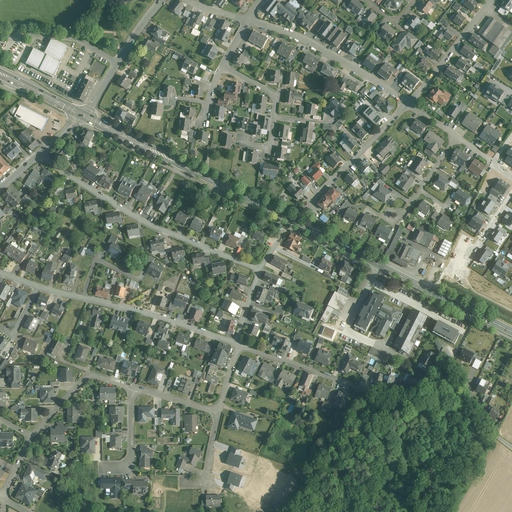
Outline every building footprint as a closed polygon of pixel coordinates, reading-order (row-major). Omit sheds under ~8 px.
[(239,8),(241,8),(242,8),(244,6),(245,6),(246,5),(245,3),(248,1),(246,0),(235,0),(234,2),(234,3),(235,4),(236,5),(237,5),(238,6),(238,7),(239,8)] [(273,18),(277,13),(291,23),(296,16),(299,12),(288,4),(284,8),(273,0),(269,0),(262,9),(273,18)] [(290,2),(288,4),(299,12),(302,8),(297,4),(297,3),(294,0),(292,3),(290,2)] [(348,7),(350,5),(351,4),(346,0),(342,6),(347,10),(349,7),(348,7)] [(354,0),(353,0),(350,5),(348,7),(349,7),(348,8),(357,15),(363,7),(354,0)] [(397,9),(398,7),(402,3),(401,1),(399,0),(388,0),(384,6),(387,8),(389,8),(391,6),(395,9),(397,9)] [(467,0),(464,5),(472,11),(477,5),(471,0),(467,0)] [(511,0),(506,0),(505,2),(501,7),(509,12),(511,7),(511,0)] [(178,1),(172,8),(170,10),(176,15),(184,5),(178,1)] [(424,1),(422,4),(419,9),(423,12),(425,11),(427,13),(432,6),(428,3),(428,4),(424,1)] [(461,7),(456,3),(454,6),(455,7),(453,9),(457,12),(461,7)] [(319,11),(323,14),(326,17),(330,12),(323,7),(319,11)] [(501,7),(499,10),(497,12),(505,17),(509,12),(501,7)] [(298,19),(302,22),(308,13),(302,8),(299,12),(296,16),(297,17),(298,17),(298,18),(298,19)] [(363,19),(364,19),(370,24),(376,17),(369,11),(363,19)] [(337,17),(333,15),(330,12),(327,16),(334,22),(337,17)] [(191,22),(190,21),(188,25),(193,28),(195,24),(199,26),(201,22),(203,17),(195,13),(194,15),(191,22)] [(317,20),(308,13),(302,22),(300,24),(309,31),(317,20)] [(460,27),(462,24),(466,20),(461,16),(459,14),(457,15),(456,14),(454,17),(455,18),(453,21),(460,27)] [(188,19),(185,24),(188,25),(190,21),(191,22),(194,15),(190,15),(188,19)] [(407,24),(413,29),(414,29),(420,21),(413,16),(407,24)] [(442,18),(440,21),(439,22),(447,28),(450,24),(442,18)] [(478,34),(479,35),(480,35),(485,39),(499,50),(511,33),(490,18),(478,34)] [(212,28),(215,22),(209,19),(205,25),(206,26),(211,28),(212,28)] [(420,22),(422,24),(427,27),(429,24),(423,19),(420,22)] [(221,21),(217,28),(222,31),(225,32),(226,31),(227,29),(229,24),(222,21),(221,21)] [(328,41),(337,30),(334,28),(334,27),(333,28),(326,22),(318,33),(325,39),(325,38),(328,41)] [(380,35),(381,36),(388,41),(395,32),(393,30),(392,30),(389,28),(390,27),(386,24),(382,29),(383,31),(380,35)] [(454,35),(451,32),(443,26),(440,29),(441,30),(440,30),(435,36),(440,40),(443,36),(450,41),(454,35)] [(157,27),(156,28),(151,34),(154,36),(158,39),(159,39),(162,35),(165,37),(168,34),(164,31),(163,32),(157,27)] [(354,30),(350,27),(349,27),(345,31),(351,35),(354,30)] [(198,37),(201,32),(193,29),(191,34),(198,37)] [(339,31),(337,30),(328,41),(330,42),(330,43),(337,48),(345,37),(339,32),(339,31)] [(225,32),(222,31),(218,39),(226,43),(230,34),(225,32)] [(248,41),(254,45),(262,49),(268,39),(253,32),(248,41)] [(511,34),(511,33),(510,34),(499,49),(502,52),(511,37),(511,34)] [(469,41),(472,43),(476,46),(478,47),(480,45),(483,47),(486,43),(473,34),(469,41)] [(417,40),(410,35),(407,37),(406,36),(406,37),(404,36),(404,35),(400,36),(392,46),(400,52),(406,44),(411,48),(417,40)] [(152,39),(159,43),(164,45),(166,42),(159,39),(158,39),(154,36),(152,39)] [(206,45),(208,40),(209,39),(204,36),(200,42),(206,45)] [(157,46),(145,40),(141,48),(146,51),(147,50),(154,53),(157,46)] [(60,62),(65,52),(68,47),(55,41),(51,41),(44,54),(34,49),(33,49),(33,50),(26,63),(26,64),(27,64),(39,70),(39,71),(40,71),(44,73),(44,74),(45,73),(52,77),(53,78),(53,77),(58,68),(59,67),(58,67),(60,63),(61,63),(60,62)] [(277,42),(272,51),(277,53),(282,44),(277,42)] [(353,56),(354,52),(355,52),(357,47),(350,43),(345,51),(353,56)] [(287,46),(282,44),(277,53),(277,54),(282,56),(287,46)] [(212,60),(214,57),(214,56),(215,55),(215,56),(218,51),(208,46),(204,51),(206,53),(204,56),(213,61),(213,60),(212,60)] [(288,60),(288,59),(293,50),(294,50),(287,46),(282,56),(288,60)] [(472,60),(475,55),(476,54),(475,53),(474,52),(465,46),(461,52),(472,60)] [(432,51),(431,51),(431,50),(426,47),(423,51),(435,60),(440,54),(434,49),(432,51)] [(294,60),(298,53),(293,50),(288,59),(291,61),(294,60)] [(178,57),(183,59),(184,56),(176,52),(172,58),(176,60),(178,57)] [(241,56),(237,54),(233,62),(241,66),(242,63),(243,64),(246,58),(245,58),(241,56)] [(316,66),(319,62),(307,55),(303,63),(307,65),(305,69),(313,73),(313,71),(316,66)] [(378,63),(377,63),(369,57),(363,65),(372,71),(374,68),(376,66),(378,63)] [(467,73),(469,70),(471,67),(467,64),(460,59),(456,65),(467,73)] [(186,61),(182,69),(188,71),(187,72),(193,75),(193,74),(194,74),(197,69),(196,68),(197,66),(190,62),(187,60),(186,61)] [(417,66),(421,69),(426,73),(431,66),(422,60),(417,66)] [(405,67),(401,64),(396,70),(400,73),(405,67)] [(321,73),(333,80),(338,72),(325,65),(322,69),(322,70),(321,73)] [(385,65),(382,68),(378,73),(378,74),(387,81),(395,71),(390,68),(390,69),(385,65)] [(457,72),(452,69),(449,67),(444,74),(452,79),(456,81),(460,76),(457,73),(457,72)] [(270,82),(278,83),(279,78),(280,73),(272,72),(270,82)] [(295,74),(294,74),(287,73),(285,85),(293,87),(293,86),(295,74)] [(419,82),(408,73),(402,81),(413,90),(419,82)] [(126,90),(129,85),(131,82),(123,77),(121,80),(120,80),(117,84),(126,90)] [(343,79),(343,80),(337,89),(343,92),(345,87),(354,92),(358,85),(349,81),(348,82),(343,79)] [(89,82),(84,80),(80,89),(89,94),(94,85),(89,82)] [(235,94),(239,95),(240,89),(241,85),(232,84),(231,93),(235,94)] [(501,104),(506,97),(503,94),(504,93),(492,84),(491,85),(488,84),(483,91),(501,104)] [(173,88),(164,87),(163,93),(160,92),(159,98),(160,98),(168,99),(171,100),(173,88)] [(202,97),(202,95),(203,88),(195,87),(195,92),(196,92),(195,96),(194,96),(202,97)] [(437,102),(438,103),(441,106),(446,100),(447,101),(448,100),(435,88),(426,98),(432,103),(434,102),(435,103),(437,102)] [(80,89),(75,98),(85,103),(89,94),(80,89)] [(380,95),(375,91),(368,98),(373,102),(374,101),(378,104),(380,107),(385,102),(379,96),(380,95)] [(227,101),(233,102),(234,102),(235,94),(231,93),(225,92),(225,97),(220,100),(227,101)] [(290,93),(286,92),(285,103),(292,105),(293,100),(301,101),(302,94),(296,93),(290,93)] [(267,98),(258,97),(256,110),(261,111),(265,112),(267,98)] [(511,99),(511,100),(506,97),(501,104),(507,108),(507,107),(511,110),(511,99)] [(340,105),(335,100),(327,108),(332,113),(339,106),(340,105)] [(128,101),(127,101),(127,102),(125,105),(133,110),(135,106),(133,105),(134,104),(128,101)] [(387,114),(393,108),(387,102),(386,103),(385,102),(380,107),(381,108),(383,109),(387,114)] [(162,105),(153,104),(151,116),(161,117),(163,105),(162,105)] [(311,105),(310,105),(307,104),(306,115),(313,116),(315,116),(316,106),(312,105),(311,105)] [(41,131),(47,120),(20,106),(18,109),(14,117),(41,131)] [(344,111),(339,106),(332,113),(331,114),(333,117),(335,118),(337,118),(344,111)] [(460,111),(453,106),(448,115),(455,119),(460,111)] [(18,109),(14,107),(9,112),(14,117),(18,109)] [(365,110),(362,113),(376,127),(382,120),(375,113),(375,112),(370,107),(366,111),(365,110)] [(191,110),(192,109),(186,108),(184,117),(185,117),(192,118),(193,118),(194,111),(191,110)] [(219,118),(223,118),(224,109),(222,109),(215,108),(214,117),(219,118)] [(121,110),(120,109),(115,118),(123,122),(127,113),(124,112),(125,110),(122,109),(121,110)] [(435,113),(440,116),(442,118),(444,114),(438,109),(435,113)] [(132,126),(136,118),(127,113),(123,122),(132,126)] [(469,113),(463,122),(461,124),(474,134),(482,122),(469,113)] [(266,118),(261,118),(260,120),(259,127),(261,127),(261,130),(268,131),(269,119),(266,118)] [(191,123),(192,121),(184,120),(181,119),(179,131),(182,132),(181,136),(188,136),(190,123),(191,123)] [(247,120),(239,119),(237,129),(245,130),(246,125),(247,120)] [(416,120),(415,122),(410,128),(420,135),(426,127),(416,120)] [(338,129),(340,128),(343,125),(339,121),(338,121),(335,124),(334,125),(338,129)] [(357,124),(353,128),(358,133),(357,135),(362,140),(368,134),(357,124)] [(253,126),(252,131),(251,136),(252,136),(260,137),(261,130),(261,127),(259,127),(253,126)] [(282,139),(287,140),(288,127),(284,127),(285,126),(283,126),(280,126),(278,138),(282,139)] [(300,143),(301,143),(310,144),(311,141),(313,141),(314,133),(312,133),(313,127),(308,126),(304,126),(302,139),(300,139),(300,143)] [(494,130),(489,127),(487,126),(479,137),(486,142),(494,130)] [(85,129),(80,138),(78,143),(87,147),(94,134),(85,129)] [(500,135),(494,130),(486,142),(492,146),(500,135)] [(206,142),(207,141),(207,138),(206,138),(206,133),(203,133),(198,132),(197,141),(206,142)] [(430,133),(426,137),(424,140),(425,140),(426,139),(431,143),(428,147),(427,147),(427,148),(435,153),(443,142),(430,133)] [(38,145),(37,143),(32,138),(30,140),(28,139),(28,138),(28,137),(27,137),(24,134),(23,135),(20,138),(31,150),(32,151),(38,145)] [(228,135),(223,135),(222,147),(230,148),(232,136),(228,135)] [(351,151),(356,146),(357,145),(351,139),(350,139),(351,138),(347,135),(346,137),(344,138),(345,139),(342,141),(342,142),(340,144),(343,147),(345,145),(351,151)] [(383,144),(381,146),(380,147),(376,151),(383,158),(393,147),(392,145),(395,143),(389,137),(386,140),(382,144),(383,144)] [(11,159),(17,154),(19,152),(19,151),(17,149),(13,145),(11,146),(10,145),(6,149),(7,150),(5,152),(11,159)] [(62,148),(55,154),(54,155),(55,155),(62,163),(65,160),(66,160),(63,157),(67,153),(62,148)] [(286,155),(287,150),(277,148),(275,159),(285,160),(286,155)] [(431,158),(431,157),(434,153),(427,148),(423,153),(431,158)] [(468,158),(458,151),(457,150),(451,159),(462,166),(468,158)] [(257,153),(253,152),(249,151),(249,152),(247,163),(256,164),(257,153)] [(333,154),(329,158),(326,161),(334,168),(341,161),(333,154)] [(384,157),(383,157),(383,158),(379,154),(377,156),(376,157),(382,163),(386,159),(384,157)] [(10,169),(0,158),(0,172),(2,176),(10,169)] [(428,165),(426,164),(418,158),(414,163),(424,170),(428,165)] [(468,169),(472,172),(474,173),(475,172),(479,176),(483,170),(482,169),(484,166),(480,164),(474,160),(468,169)] [(369,167),(366,164),(363,161),(357,167),(360,170),(363,172),(369,167)] [(83,175),(88,178),(95,168),(92,167),(94,163),(92,162),(88,169),(83,175)] [(317,163),(311,169),(313,171),(316,168),(318,170),(321,167),(318,165),(317,163)] [(420,176),(420,175),(424,170),(414,163),(410,169),(420,176)] [(276,177),(278,167),(264,165),(263,170),(262,175),(276,177)] [(383,175),(389,170),(384,165),(380,169),(378,171),(383,175)] [(97,175),(100,171),(98,170),(98,171),(95,168),(88,178),(93,181),(93,182),(97,175)] [(318,170),(316,168),(313,171),(309,175),(310,176),(308,178),(312,182),(315,180),(316,181),(323,174),(318,170)] [(34,170),(25,184),(29,188),(33,181),(40,186),(46,177),(53,182),(51,185),(55,187),(60,179),(44,169),(41,175),(34,170)] [(100,177),(95,183),(101,187),(102,185),(99,184),(104,176),(106,174),(103,172),(100,177)] [(353,187),(355,186),(359,183),(350,174),(345,179),(347,182),(348,182),(353,187)] [(414,181),(404,175),(403,174),(400,179),(403,181),(398,187),(406,193),(414,181)] [(439,175),(438,177),(433,184),(444,191),(450,183),(439,175)] [(102,185),(108,190),(113,182),(104,176),(99,184),(102,185)] [(300,180),(307,187),(311,182),(304,176),(300,180)] [(492,189),(489,194),(497,199),(500,194),(504,196),(509,187),(500,181),(494,190),(492,189)] [(123,194),(129,185),(123,182),(121,185),(118,191),(123,194)] [(123,194),(129,197),(133,190),(134,188),(129,185),(123,194)] [(291,194),(292,195),(297,200),(304,194),(302,192),(303,190),(302,189),(301,188),(300,190),(298,188),(296,190),(291,185),(287,189),(291,194)] [(140,191),(136,198),(141,201),(147,189),(143,186),(140,191)] [(391,194),(390,193),(379,186),(373,195),(385,203),(391,194)] [(65,192),(67,200),(67,203),(68,203),(73,202),(73,199),(76,198),(74,189),(71,190),(71,191),(65,192)] [(147,189),(141,201),(146,203),(150,196),(152,191),(147,189)] [(334,190),(332,189),(330,191),(327,194),(328,194),(325,197),(331,202),(333,203),(340,195),(334,190)] [(9,190),(8,191),(3,197),(15,207),(21,201),(21,200),(9,190)] [(453,199),(458,202),(463,206),(469,197),(459,190),(453,199)] [(25,197),(29,200),(33,196),(29,192),(28,192),(25,197)] [(164,214),(164,213),(172,200),(162,194),(162,195),(154,208),(164,214)] [(477,207),(488,214),(497,199),(489,194),(486,199),(483,197),(477,207)] [(325,197),(325,196),(318,205),(324,210),(331,202),(325,197)] [(84,204),(85,209),(86,213),(97,211),(98,211),(97,202),(96,202),(84,204)] [(431,208),(423,202),(422,202),(416,210),(425,217),(431,208)] [(345,218),(353,223),(358,215),(349,210),(345,218)] [(188,216),(180,212),(175,220),(184,225),(186,222),(189,217),(188,216)] [(431,218),(434,220),(435,221),(439,215),(435,212),(431,218)] [(511,214),(508,212),(501,222),(510,228),(511,224),(511,214)] [(106,215),(108,224),(119,222),(118,218),(117,213),(106,215)] [(474,217),(469,225),(479,231),(484,223),(482,222),(485,217),(478,213),(475,217),(474,217)] [(320,219),(325,224),(329,218),(324,214),(320,219)] [(371,231),(373,226),(376,220),(365,215),(360,225),(371,231)] [(447,231),(452,224),(453,222),(444,215),(438,224),(447,231)] [(194,219),(192,223),(190,228),(200,233),(205,224),(195,219),(194,219)] [(139,234),(139,232),(138,226),(127,228),(129,236),(139,234)] [(386,229),(385,229),(380,226),(375,235),(376,235),(386,240),(386,241),(391,231),(387,229),(386,229)] [(393,252),(399,240),(399,239),(404,229),(400,227),(388,250),(384,257),(389,259),(393,252)] [(499,227),(497,231),(495,230),(490,238),(497,244),(503,235),(504,236),(507,232),(499,227)] [(221,232),(212,228),(210,234),(211,234),(209,238),(218,241),(220,236),(221,232)] [(256,240),(257,240),(263,243),(266,235),(265,235),(256,230),(252,238),(256,240)] [(424,234),(423,233),(417,230),(411,240),(419,244),(424,234)] [(291,234),(287,242),(297,246),(300,239),(297,237),(295,236),(294,236),(291,234)] [(424,234),(420,242),(419,244),(423,246),(428,236),(424,234)] [(237,244),(241,245),(243,246),(247,238),(241,235),(239,240),(237,244)] [(114,245),(118,239),(112,236),(108,243),(112,245),(112,244),(114,245)] [(226,245),(227,246),(229,246),(231,246),(236,248),(239,240),(229,236),(229,237),(227,238),(226,240),(227,242),(226,244),(226,245)] [(428,236),(425,244),(423,246),(428,248),(433,238),(428,236)] [(152,250),(159,248),(164,247),(162,240),(150,242),(152,250)] [(445,257),(445,256),(451,244),(444,240),(437,254),(445,257)] [(299,247),(297,246),(287,242),(287,241),(287,242),(285,247),(296,252),(299,247)] [(112,245),(108,252),(118,257),(122,249),(114,245),(112,244),(112,245)] [(396,254),(395,253),(393,252),(389,259),(407,268),(409,263),(405,261),(411,248),(402,244),(397,256),(396,255),(396,254)] [(4,253),(11,258),(17,250),(10,245),(4,253)] [(486,246),(484,250),(481,249),(474,259),(483,265),(488,257),(489,258),(494,251),(486,246)] [(171,250),(172,255),(173,258),(183,256),(182,248),(171,250)] [(421,253),(418,251),(411,248),(405,261),(409,263),(409,265),(414,267),(421,253)] [(20,264),(26,256),(17,250),(11,258),(20,264)] [(203,254),(194,255),(192,256),(193,264),(204,262),(203,254)] [(498,255),(496,259),(498,261),(491,271),(503,279),(510,268),(501,262),(504,258),(498,255)] [(288,263),(281,259),(275,256),(273,259),(277,261),(277,260),(280,262),(279,263),(280,263),(281,264),(286,267),(288,263)] [(271,264),(278,268),(284,271),(286,267),(281,264),(279,263),(280,262),(277,261),(273,259),(271,264)] [(332,264),(323,259),(319,267),(320,267),(329,272),(332,264)] [(37,265),(33,263),(30,262),(29,262),(26,271),(34,274),(37,265)] [(350,281),(351,281),(351,280),(352,277),(350,276),(355,267),(345,262),(340,271),(341,272),(339,275),(342,277),(341,281),(345,283),(347,279),(350,281)] [(56,265),(51,263),(49,263),(45,269),(41,278),(42,279),(42,278),(50,281),(51,282),(51,281),(56,265)] [(224,263),(212,265),(212,270),(213,270),(215,269),(215,274),(226,272),(224,263)] [(147,273),(159,280),(164,270),(152,264),(150,266),(147,273)] [(73,277),(74,273),(75,272),(68,270),(67,276),(65,276),(63,284),(67,285),(69,285),(70,285),(73,286),(73,285),(75,278),(73,277)] [(263,280),(272,284),(275,286),(279,278),(274,275),(273,277),(266,273),(263,280)] [(248,278),(246,277),(239,275),(239,276),(232,274),(230,281),(231,281),(237,283),(236,284),(237,284),(246,287),(248,278)] [(0,287),(0,299),(4,301),(10,288),(2,284),(0,287)] [(115,296),(118,297),(123,298),(125,289),(123,289),(123,286),(118,285),(118,287),(117,287),(115,296)] [(97,287),(96,293),(95,296),(107,299),(109,290),(97,287)] [(255,300),(258,302),(259,302),(258,304),(262,306),(263,303),(268,291),(259,288),(255,300)] [(335,292),(321,320),(327,323),(333,310),(341,314),(352,294),(340,288),(337,293),(335,292)] [(21,291),(19,290),(18,290),(13,299),(18,301),(16,305),(20,307),(22,303),(22,304),(23,303),(27,295),(23,293),(21,292),(21,291)] [(236,291),(233,290),(230,296),(239,301),(240,301),(243,296),(236,292),(236,291)] [(375,315),(378,309),(380,304),(381,304),(384,297),(371,291),(353,327),(366,334),(375,315)] [(188,299),(183,297),(177,295),(173,305),(178,307),(178,306),(185,309),(188,299)] [(45,307),(46,307),(49,299),(41,296),(38,304),(38,305),(45,307)] [(156,306),(162,309),(163,309),(164,309),(167,300),(159,297),(156,306)] [(239,308),(231,304),(228,302),(224,310),(234,315),(238,309),(239,308)] [(312,309),(299,303),(298,303),(293,314),(303,317),(304,315),(309,317),(312,309)] [(396,312),(393,310),(393,311),(392,310),(380,304),(380,305),(375,315),(383,319),(376,333),(383,337),(384,337),(384,336),(386,333),(387,331),(391,323),(397,313),(396,312)] [(52,312),(55,313),(61,316),(65,309),(56,305),(52,312)] [(190,306),(188,309),(187,313),(191,315),(193,309),(194,310),(195,308),(190,306)] [(285,309),(277,306),(275,311),(283,315),(283,314),(285,309)] [(92,317),(93,317),(92,323),(99,325),(100,319),(102,319),(104,310),(94,308),(92,317)] [(200,318),(200,317),(200,316),(201,316),(200,315),(200,314),(201,312),(193,309),(189,319),(190,320),(197,322),(199,318),(200,318)] [(252,310),(251,312),(251,314),(252,314),(250,318),(250,319),(257,322),(258,322),(264,324),(268,317),(268,316),(261,314),(261,313),(252,310)] [(225,314),(220,311),(219,311),(216,317),(221,320),(225,314)] [(412,311),(397,341),(394,347),(408,354),(413,345),(414,345),(416,341),(415,340),(419,333),(420,333),(422,331),(422,329),(421,328),(426,318),(412,311)] [(400,334),(403,329),(404,327),(398,324),(402,316),(396,314),(391,323),(389,328),(400,334)] [(39,321),(30,317),(25,326),(25,328),(27,329),(31,331),(33,328),(34,329),(39,321)] [(123,319),(120,318),(120,319),(114,317),(110,327),(113,328),(113,330),(122,333),(123,331),(125,332),(128,322),(123,320),(123,319)] [(235,323),(226,321),(226,320),(225,320),(223,325),(226,326),(224,332),(232,334),(235,323)] [(438,321),(433,331),(432,333),(454,345),(460,334),(458,333),(459,333),(438,321)] [(150,326),(141,322),(140,322),(139,322),(136,331),(147,335),(150,326)] [(259,329),(251,326),(250,325),(250,326),(247,333),(255,337),(259,329)] [(158,333),(160,334),(158,340),(160,340),(164,342),(168,330),(160,327),(158,333)] [(46,342),(50,344),(53,333),(45,331),(44,335),(47,335),(46,342)] [(187,337),(179,334),(176,342),(187,346),(187,345),(189,339),(186,338),(187,337)] [(282,339),(280,338),(275,336),(273,341),(280,344),(278,349),(285,352),(289,341),(282,338),(282,339)] [(0,348),(3,351),(8,343),(9,342),(2,337),(0,339),(0,348)] [(71,340),(65,337),(63,344),(69,346),(71,340)] [(204,351),(205,349),(205,348),(207,343),(197,339),(194,347),(194,348),(198,349),(198,350),(203,351),(204,351)] [(434,341),(439,349),(442,347),(437,339),(434,341)] [(26,340),(24,345),(23,349),(34,354),(37,344),(31,342),(31,341),(26,340)] [(54,340),(50,347),(47,353),(55,357),(62,345),(54,340)] [(158,347),(160,348),(167,350),(169,344),(160,340),(157,347),(158,347)] [(312,345),(308,344),(307,344),(300,341),(296,351),(303,353),(303,354),(308,356),(312,345)] [(220,344),(219,348),(217,352),(227,356),(230,348),(226,347),(226,346),(224,345),(224,346),(220,344)] [(349,353),(351,349),(351,348),(352,348),(346,345),(343,351),(344,351),(349,353)] [(89,350),(80,346),(75,359),(84,363),(89,350)] [(385,362),(388,356),(388,355),(371,348),(368,354),(369,354),(385,362)] [(463,349),(461,354),(459,358),(469,363),(473,354),(463,349)] [(327,365),(330,357),(331,355),(328,353),(328,352),(328,353),(327,353),(327,354),(326,355),(324,353),(324,352),(319,350),(316,359),(323,362),(323,364),(327,365)] [(418,367),(420,368),(421,368),(427,371),(429,368),(436,356),(427,351),(418,367)] [(215,354),(213,360),(212,363),(222,367),(224,363),(225,360),(226,356),(217,352),(216,354),(215,354)] [(348,355),(345,362),(344,363),(340,372),(346,375),(350,368),(360,373),(363,365),(353,361),(353,360),(354,359),(348,355)] [(244,357),(239,367),(239,368),(238,370),(243,372),(241,375),(245,378),(247,374),(248,374),(254,362),(244,357)] [(116,361),(112,360),(107,358),(107,360),(99,358),(97,367),(113,372),(116,361)] [(481,363),(479,362),(478,362),(475,360),(472,367),(478,370),(481,363)] [(131,364),(127,362),(124,361),(121,374),(127,376),(131,364)] [(488,366),(491,368),(492,364),(487,362),(483,369),(487,370),(488,366)] [(131,363),(130,367),(127,376),(134,378),(138,366),(138,365),(131,363)] [(265,375),(267,376),(270,378),(274,369),(264,364),(259,372),(260,372),(258,377),(263,379),(265,375)] [(154,384),(155,385),(158,386),(164,371),(154,367),(151,374),(152,375),(150,381),(154,383),(154,384)] [(19,369),(12,369),(11,369),(9,369),(7,369),(7,372),(7,376),(9,376),(9,379),(9,383),(18,383),(19,383),(19,378),(20,377),(20,374),(19,373),(19,369)] [(72,382),(72,373),(72,370),(68,370),(68,369),(61,370),(61,383),(72,382)] [(275,386),(280,388),(281,388),(282,384),(283,384),(287,386),(286,387),(289,389),(295,377),(283,371),(275,386)] [(308,389),(312,380),(312,379),(313,376),(305,373),(300,386),(308,389)] [(386,387),(388,382),(382,380),(384,376),(383,376),(376,374),(373,383),(386,387)] [(211,383),(209,389),(208,393),(213,394),(218,379),(208,375),(207,375),(205,381),(211,383)] [(421,384),(418,382),(408,377),(403,386),(416,393),(421,384)] [(190,388),(191,386),(192,383),(182,379),(178,391),(178,392),(187,395),(189,388),(190,388)] [(481,381),(479,385),(479,386),(476,390),(476,391),(484,395),(488,387),(484,385),(485,383),(481,381)] [(327,400),(328,398),(331,389),(319,385),(315,397),(316,396),(318,397),(318,398),(318,399),(321,400),(322,398),(327,400)] [(53,403),(53,398),(53,389),(41,389),(41,399),(43,399),(43,403),(53,403)] [(115,400),(115,391),(115,389),(100,389),(100,396),(100,397),(111,397),(111,400),(115,400)] [(243,406),(247,395),(248,394),(235,389),(231,399),(239,402),(238,404),(243,406)] [(339,392),(338,396),(337,396),(334,406),(343,409),(348,396),(339,392)] [(76,423),(76,420),(76,414),(82,414),(82,408),(68,408),(68,423),(76,423)] [(123,408),(120,408),(111,408),(111,415),(112,415),(112,424),(116,424),(116,423),(122,423),(122,414),(123,414),(123,408)] [(145,422),(145,421),(145,417),(153,417),(153,412),(153,408),(139,408),(139,422),(145,422)] [(496,418),(500,411),(492,408),(489,415),(496,418)] [(36,410),(23,410),(21,410),(21,414),(21,415),(21,416),(21,419),(26,419),(27,422),(36,422),(36,410)] [(162,410),(162,412),(162,418),(174,418),(174,424),(173,424),(173,425),(179,425),(179,411),(179,410),(173,410),(172,412),(167,412),(167,410),(162,410)] [(239,416),(235,415),(233,414),(231,418),(232,419),(229,426),(235,428),(237,424),(246,428),(249,419),(248,418),(240,416),(239,416)] [(188,416),(188,418),(188,422),(185,422),(185,432),(197,432),(197,428),(197,426),(196,426),(196,416),(195,416),(188,416)] [(248,421),(247,423),(247,424),(246,428),(253,430),(255,423),(248,421)] [(64,442),(64,437),(64,431),(51,431),(51,442),(64,442)] [(13,434),(5,434),(4,434),(1,434),(1,445),(7,445),(7,446),(8,446),(12,447),(13,446),(13,441),(15,441),(16,440),(16,438),(15,437),(13,437),(13,434)] [(110,436),(110,447),(110,449),(121,449),(121,440),(121,436),(110,436)] [(85,446),(85,452),(85,454),(94,454),(94,440),(94,439),(81,439),(81,446),(85,446)] [(241,450),(232,447),(226,465),(238,469),(243,458),(239,456),(241,450)] [(186,463),(189,465),(195,467),(198,458),(199,458),(202,453),(191,448),(191,449),(189,454),(190,455),(186,463)] [(58,472),(59,469),(60,468),(64,470),(66,465),(61,463),(59,462),(62,454),(54,451),(47,467),(58,472)] [(153,451),(149,451),(148,451),(141,451),(141,460),(140,460),(140,469),(145,469),(145,467),(150,467),(150,458),(153,458),(153,451)] [(186,463),(182,462),(179,461),(176,467),(183,470),(186,463)] [(30,465),(27,471),(24,478),(32,482),(35,475),(45,480),(48,474),(47,474),(30,465)] [(241,477),(231,474),(226,489),(232,491),(234,486),(238,487),(241,477)] [(119,497),(119,494),(119,481),(102,481),(101,488),(102,489),(113,489),(113,495),(110,495),(110,497),(119,497)] [(134,481),(133,481),(125,481),(125,490),(126,490),(129,490),(129,488),(134,488),(134,483),(134,481)] [(147,483),(139,483),(134,483),(134,494),(147,494),(147,483)] [(16,498),(22,501),(23,501),(30,488),(23,485),(21,489),(21,488),(16,498)] [(30,488),(29,489),(23,501),(29,505),(34,495),(36,491),(30,488)] [(206,506),(211,506),(216,506),(216,508),(220,508),(220,497),(208,497),(206,497),(206,506)]
